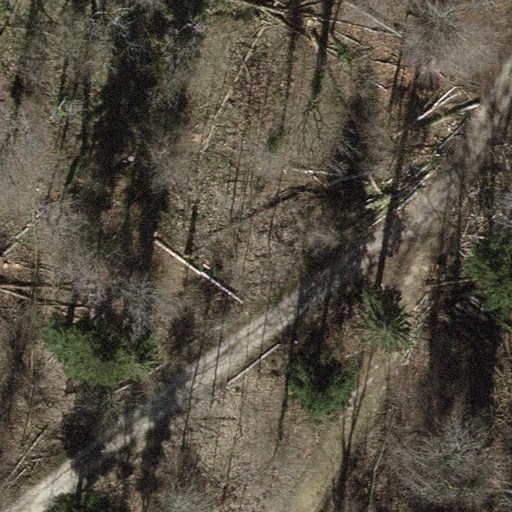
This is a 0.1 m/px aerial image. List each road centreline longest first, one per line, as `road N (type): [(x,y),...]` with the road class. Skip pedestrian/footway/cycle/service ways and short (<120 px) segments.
road 1 (track): [(23,511),(340,269),(511,80)]
road 2 (track): [(511,80),(297,511)]
